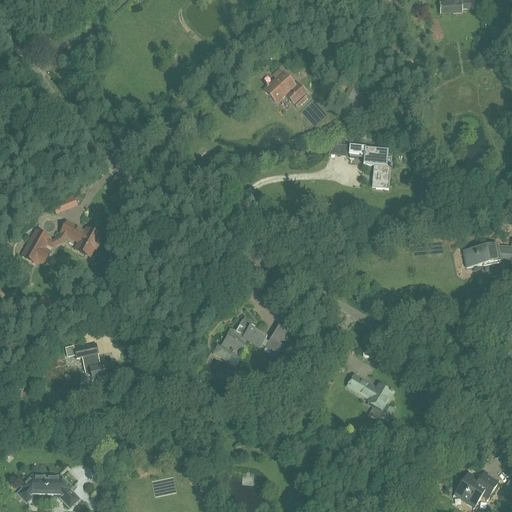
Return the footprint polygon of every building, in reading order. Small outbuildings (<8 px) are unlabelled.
[(439,4),(440,14),(461,13),(461,10),(489,9),(488,1),(487,1),(486,0),(446,0),(447,3),(439,4)] [(67,28),(75,40),(90,29),(82,17),(67,28)] [(286,96),(297,109),(307,100),(305,99),(309,96),(297,83),(294,85),(280,70),(273,76),(276,79),(263,91),(276,105),(286,96)] [(340,108),(348,111),(357,92),(348,89),(340,108)] [(335,131),(332,126),(323,130),(326,136),(335,131)] [(363,166),(378,167),(377,173),(381,174),(380,184),(376,183),(376,190),(389,191),(392,159),(388,158),(388,152),(365,150),(365,148),(349,147),(349,149),(350,149),(349,158),(364,159),(363,166)] [(420,196),(416,215),(424,217),(428,198),(420,196)] [(36,230),(28,243),(19,258),(27,262),(37,267),(39,262),(45,265),(52,253),(46,250),(47,247),(53,249),(64,243),(67,238),(77,244),(73,250),(92,260),(104,238),(86,228),(84,230),(67,221),(59,234),(60,235),(59,237),(53,240),(52,240),(52,239),(36,230)] [(466,270),(478,268),(501,263),(501,261),(510,261),(510,263),(511,263),(511,240),(511,249),(500,248),(496,249),(496,246),(463,252),(466,270)] [(463,309),(465,314),(466,318),(474,316),(473,312),(472,306),(463,309)] [(275,359),(279,353),(290,334),(279,326),(268,344),(264,342),(267,338),(253,330),(256,326),(252,324),(253,323),(251,323),(251,322),(251,321),(251,320),(250,320),(250,319),(249,319),(248,319),(248,320),(247,320),(245,319),(242,322),(236,332),(230,330),(226,337),(227,338),(220,349),(232,356),(234,353),(240,357),(245,348),(244,348),(247,342),(259,350),(261,347),(265,350),(263,352),(275,359)] [(330,336),(318,337),(319,349),(331,348),(330,336)] [(69,359),(76,357),(76,360),(82,359),(85,375),(91,377),(92,382),(113,378),(110,364),(103,365),(99,363),(98,356),(96,345),(71,351),(71,349),(65,350),(67,357),(69,359)] [(502,370),(511,373),(511,362),(506,360),(502,370)] [(379,384),(376,388),(354,375),(346,389),(368,402),(367,404),(381,412),(377,420),(388,425),(396,411),(388,407),(395,394),(379,384)] [(250,417),(254,419),(258,418),(260,414),(258,410),(255,409),(251,410),(249,414),(250,417)] [(499,484),(487,476),(488,475),(484,472),(479,481),(468,474),(454,496),(474,509),(480,500),(486,504),(499,484)] [(33,478),(23,487),(32,498),(60,498),(70,508),(78,500),(68,490),(70,488),(60,478),(33,478)]
